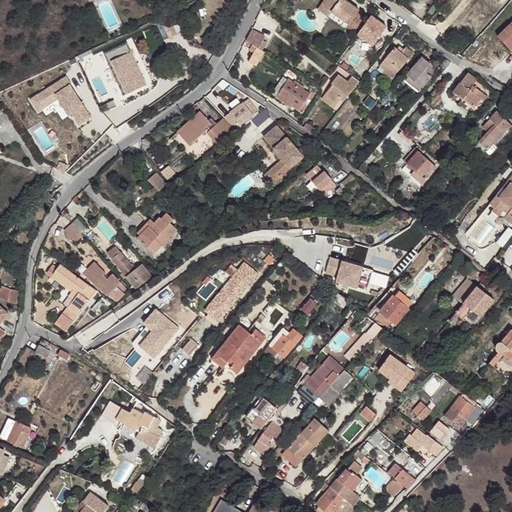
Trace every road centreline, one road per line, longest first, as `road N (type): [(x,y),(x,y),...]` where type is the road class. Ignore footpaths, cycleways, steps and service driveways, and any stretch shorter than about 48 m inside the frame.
road 1 (residential): [(218,70),(58,206),(35,253),(26,330)]
road 2 (residential): [(218,70),(354,171)]
road 3 (residential): [(310,511),(181,426)]
road 4 (residential): [(382,0),(457,62),(511,69)]
